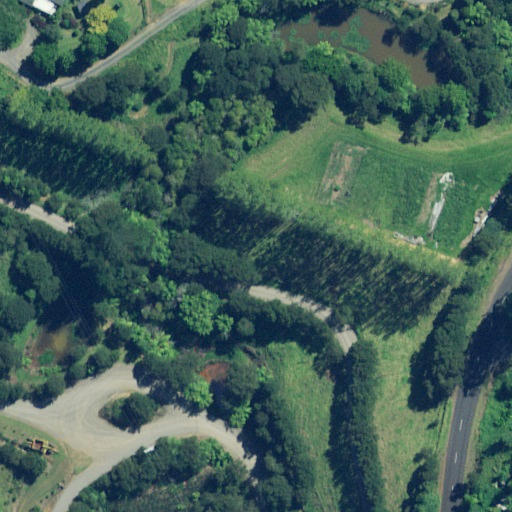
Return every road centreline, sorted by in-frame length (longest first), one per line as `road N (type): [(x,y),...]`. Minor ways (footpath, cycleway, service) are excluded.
road 1 (track): [(0,191),(88,235),(328,321),(350,366),(373,511)]
road 2 (unclassified): [(454,511),(511,320)]
